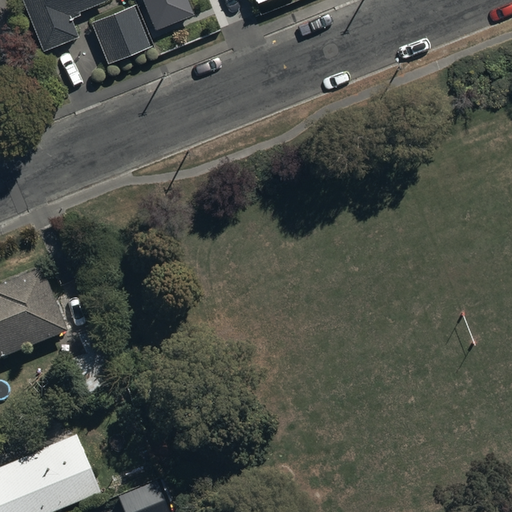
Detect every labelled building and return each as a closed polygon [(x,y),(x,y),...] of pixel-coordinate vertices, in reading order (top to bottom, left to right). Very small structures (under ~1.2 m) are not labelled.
[(23,0),(41,44),(79,28),(71,8),(90,0),(23,0)] [(134,0),(133,0),(92,17),(109,59),(152,42),(134,0)] [(143,0),(156,30),(195,14),(188,0),(143,0)] [(0,355),(69,327),(43,263),(0,280),(0,355)] [(78,331),(86,350),(65,360),(87,408),(133,387),(102,321),(78,331)] [(45,511),(101,488),(76,432),(0,464),(0,509),(1,511),(45,511)] [(169,511),(156,481),(117,497),(123,511),(169,511)]
